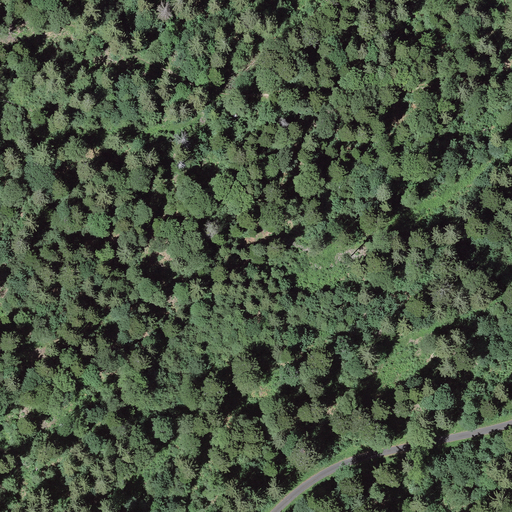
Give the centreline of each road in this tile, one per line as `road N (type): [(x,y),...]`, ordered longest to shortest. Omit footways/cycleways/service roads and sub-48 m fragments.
road 1 (track): [(511,83),(172,51),(175,0)]
road 2 (track): [(511,424),(350,463),(273,511)]
